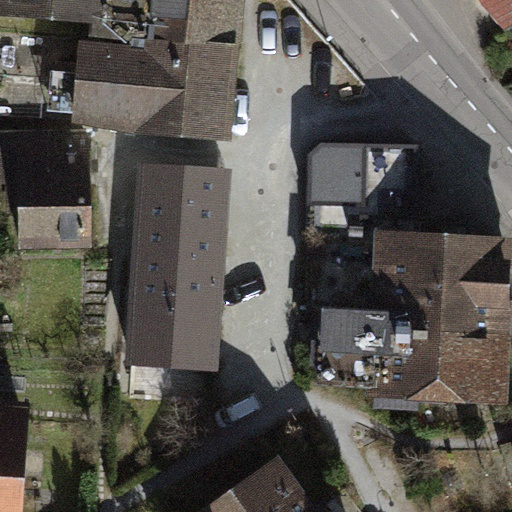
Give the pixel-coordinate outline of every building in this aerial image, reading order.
[(5,0),(5,5),(5,9),(97,16),(95,33),(134,37),(232,46),(235,0),(5,0)] [(511,0),(481,0),(483,2),(504,28),(511,23),(511,0)] [(232,46),(134,37),(133,48),(84,44),(83,64),(56,62),(53,110),(79,112),(78,119),(139,130),(227,136),(234,47),(232,46)] [(86,139),(22,140),(0,140),(0,180),(22,180),(22,247),(89,246),(86,139)] [(309,154),(310,231),(415,237),(418,145),(320,145),(309,154)] [(225,171),(144,166),(131,365),(212,371),(225,171)] [(379,329),(502,337),(505,288),(510,241),(475,239),(415,237),(310,231),(310,312),(326,312),(380,316),(379,329)] [(380,316),(326,312),(322,381),(498,393),(502,337),(379,329),(380,316)] [(0,511),(17,511),(23,419),(0,417),(0,511)] [(315,511),(310,511),(278,466),(212,511),(326,511),(323,507),(315,511)]
